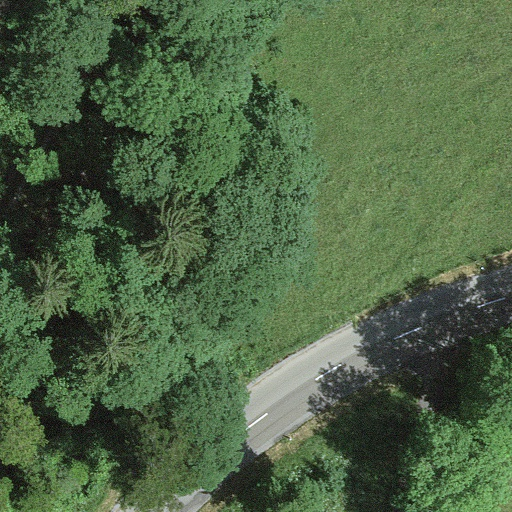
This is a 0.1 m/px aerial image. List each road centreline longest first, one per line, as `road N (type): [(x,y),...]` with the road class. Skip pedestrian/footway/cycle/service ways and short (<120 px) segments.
road 1 (tertiary): [(154,511),(263,419),(356,354),(511,298)]
road 2 (track): [(444,317),(406,511)]
